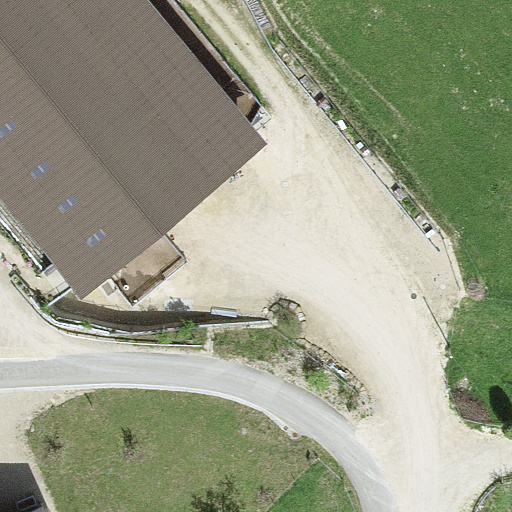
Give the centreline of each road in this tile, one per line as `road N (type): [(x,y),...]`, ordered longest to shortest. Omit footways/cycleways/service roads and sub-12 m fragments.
road 1 (residential): [(0,378),(212,380),(277,394),(353,443),(378,481),(381,511)]
road 2 (track): [(378,481),(511,434)]
